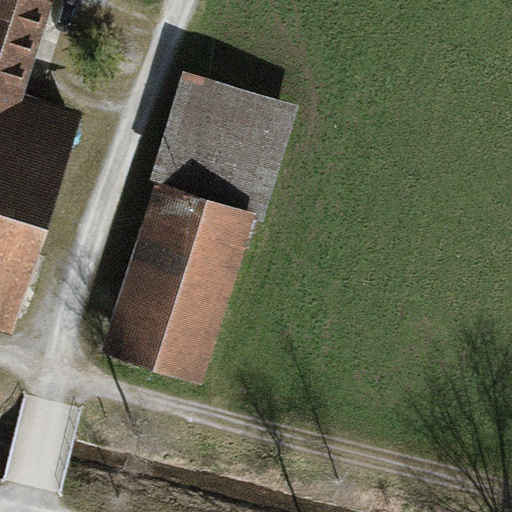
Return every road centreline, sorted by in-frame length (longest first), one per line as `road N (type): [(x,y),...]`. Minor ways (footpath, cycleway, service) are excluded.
road 1 (track): [(179,0),(84,259),(24,511)]
road 2 (track): [(0,362),(511,493)]
